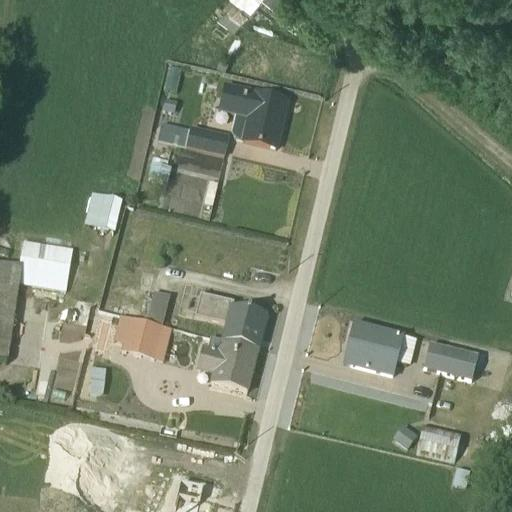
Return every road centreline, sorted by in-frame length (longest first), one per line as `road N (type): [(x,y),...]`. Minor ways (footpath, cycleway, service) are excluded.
road 1 (unclassified): [(250,511),(352,72)]
road 2 (track): [(352,31),(511,169)]
